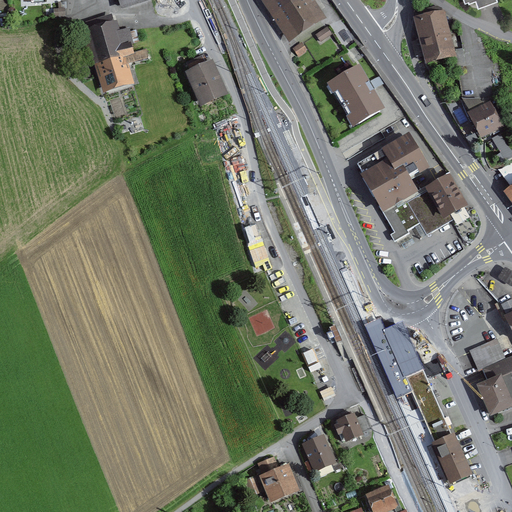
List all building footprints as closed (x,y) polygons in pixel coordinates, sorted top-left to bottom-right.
[(116,0),(120,12),(150,2),(149,0),(116,0)] [(258,0),(287,43),(323,20),(310,0),(258,0)] [(461,0),(465,8),(474,4),(477,11),(497,3),(495,0),(461,0)] [(444,10),(414,20),(428,66),(458,56),(444,10)] [(101,101),(136,91),(129,65),(146,61),(143,52),(132,55),(125,30),(118,32),(115,21),(82,30),(101,101)] [(317,33),(321,41),(333,35),(329,27),(317,33)] [(199,112),(226,101),(210,65),(184,76),(199,112)] [(350,134),(384,115),(359,70),(325,89),(350,134)] [(480,143),(502,131),(488,106),(466,118),(480,143)] [(488,141),(503,163),(511,157),(511,149),(501,132),(488,141)] [(387,236),(392,245),(408,236),(405,231),(417,223),(404,203),(414,197),(406,185),(426,173),(406,139),(379,155),(386,166),(360,181),(392,233),(387,236)] [(424,237),(467,213),(448,178),(414,197),(404,203),(417,223),(424,237)] [(511,210),(511,185),(500,195),(511,210)] [(339,314),(325,320),(354,390),(370,384),(339,314)] [(511,342),(511,315),(501,321),(511,342)] [(406,378),(423,370),(402,322),(383,330),(379,319),(364,326),(396,399),(413,392),(409,382),(406,378)] [(468,350),(477,372),(504,360),(495,338),(468,350)] [(315,374),(326,372),(320,346),(309,349),(315,374)] [(434,442),(451,434),(423,370),(406,378),(409,382),(413,392),(434,442)] [(490,421),(511,411),(511,404),(502,381),(477,391),(490,421)] [(456,407),(453,409),(458,422),(462,420),(456,407)] [(363,440),(353,416),(334,424),(344,447),(363,440)] [(452,483),(469,475),(451,434),(434,442),(438,452),(436,453),(439,460),(441,459),(452,483)] [(293,446),(305,476),(328,466),(316,437),(293,446)] [(279,467),(249,478),(260,507),(290,495),(279,467)] [(364,511),(384,511),(389,510),(379,488),(358,497),(364,511)]
